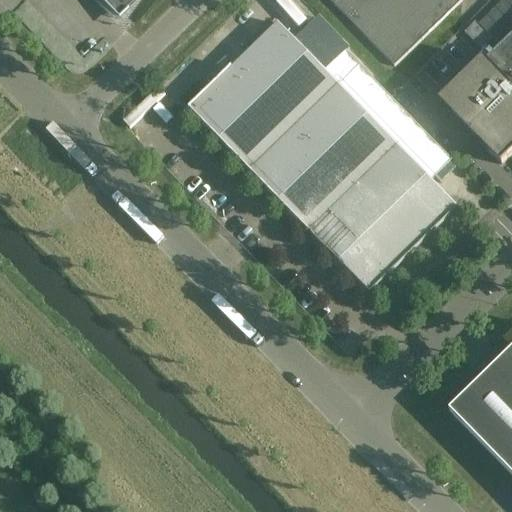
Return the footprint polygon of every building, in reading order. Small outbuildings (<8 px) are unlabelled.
[(83,0),(85,1),(85,0),(99,0),(120,21),(129,11),(128,9),(137,0),(83,0)] [(327,0),(360,33),(367,41),(393,67),(428,33),(462,1),(461,0),(327,0)] [(511,0),(504,0),(479,25),(500,46),(511,33),(511,0)] [(350,99),(277,25),(189,110),(369,294),(456,208),(427,178),(450,156),(373,77),(350,99)] [(511,36),(486,63),(483,60),(439,103),(500,167),(511,155),(511,36)] [(511,351),(449,413),(511,477),(511,351)]
